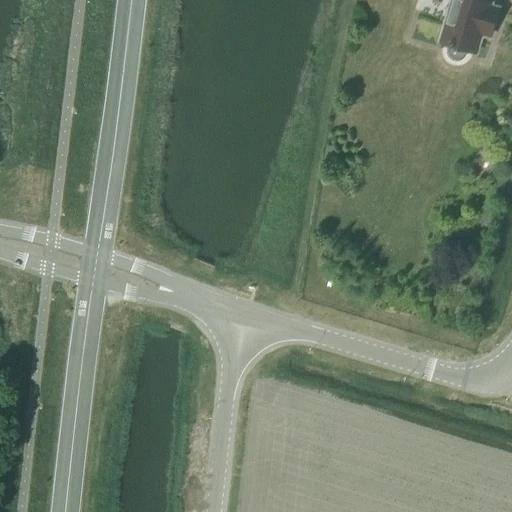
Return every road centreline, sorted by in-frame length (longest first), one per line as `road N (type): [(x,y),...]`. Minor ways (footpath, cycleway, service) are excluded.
road 1 (unclassified): [(245,318),(482,380),(511,359)]
road 2 (unclassified): [(0,240),(245,318)]
road 3 (unclassified): [(245,318),(214,511)]
